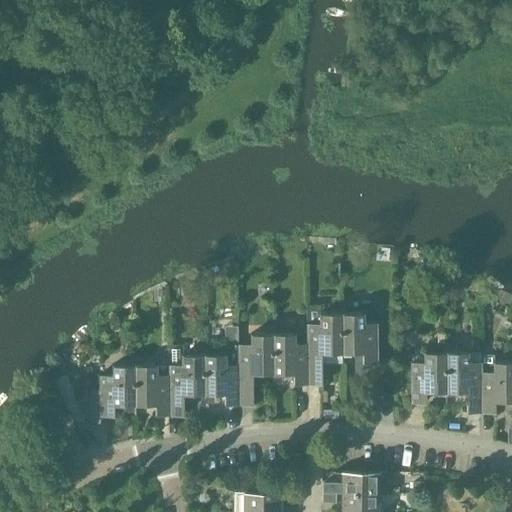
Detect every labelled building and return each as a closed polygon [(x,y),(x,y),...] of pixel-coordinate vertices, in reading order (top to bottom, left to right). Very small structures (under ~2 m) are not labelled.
[(307,342),(308,383),(321,383),(321,355),(342,355),(342,306),(339,306),(339,315),(321,315),(321,306),(308,306),(308,342),(307,342)] [(346,306),(342,306),(342,355),(364,354),(364,364),(378,364),(378,324),(364,324),(365,315),(346,315),(346,306)] [(273,373),(273,325),(271,325),(271,333),(252,334),(252,344),(238,344),(239,403),(252,403),(252,374),(273,373)] [(277,325),(273,325),(273,373),(294,372),(294,383),(308,383),(307,342),(296,342),(295,333),(277,333),(277,325)] [(208,345),(203,345),(204,393),(225,393),(225,403),(239,403),(238,344),(231,344),(228,347),(228,353),(208,354),(208,345)] [(204,393),(203,345),(200,345),(200,354),(185,354),(185,346),(170,346),(170,415),(184,415),(183,394),(204,393)] [(139,357),(134,357),(135,405),(156,404),(157,415),(170,415),(170,346),(157,362),(157,365),(139,365),(139,357)] [(447,393),(448,346),(443,346),(443,354),(426,354),(426,363),(412,363),(412,403),(427,403),(427,394),(447,393)] [(482,413),(482,373),(482,363),(469,363),(469,354),(451,354),(451,346),(448,346),(447,393),(468,393),(469,413),(482,413)] [(135,405),(134,357),(131,357),(131,365),(112,365),(113,376),(100,376),(100,390),(86,390),(87,423),(101,423),(101,416),(114,415),(114,405),(135,405)] [(511,403),(511,363),(496,364),(496,373),(482,373),(482,413),(496,413),(496,403),(511,403)] [(301,455),(285,455),(285,472),(300,472),(301,455)] [(344,494),(380,494),(388,494),(388,474),(344,473),(344,494)] [(324,494),(337,494),(338,484),(324,484),(324,494)] [(235,511),(280,511),(280,494),(236,493),(235,511)] [(301,504),(301,493),(288,493),(288,504),(301,504)] [(337,503),(337,494),(324,494),(324,503),(337,503)] [(379,511),(380,494),(344,494),(343,511),(379,511)] [(496,500),(492,510),(498,511),(505,511),(508,504),(496,500)]
